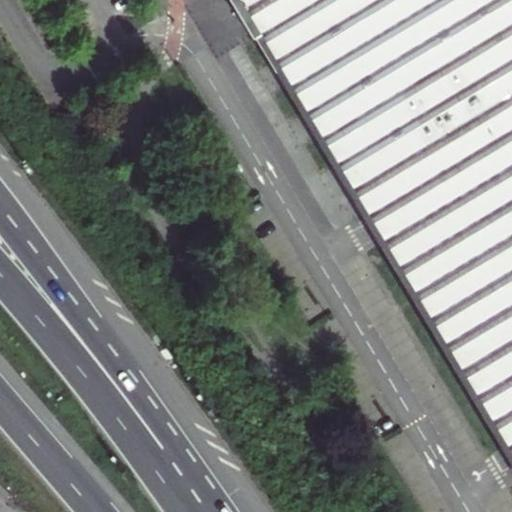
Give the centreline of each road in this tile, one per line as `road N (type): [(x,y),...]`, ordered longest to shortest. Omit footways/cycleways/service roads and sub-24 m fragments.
road 1 (trunk): [(200,511),(127,372),(0,202)]
road 2 (trunk): [(196,511),(0,274)]
road 3 (motorway): [(92,511),(0,402)]
